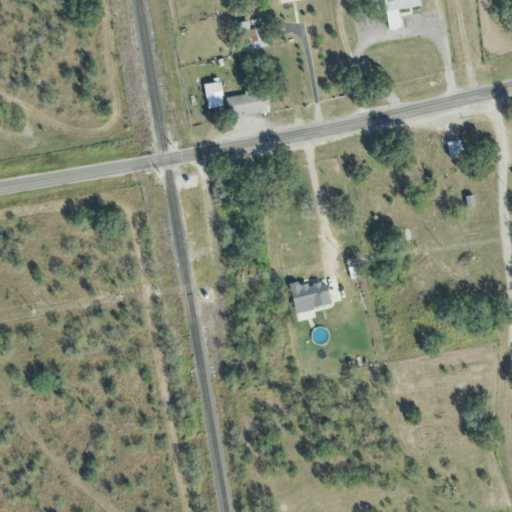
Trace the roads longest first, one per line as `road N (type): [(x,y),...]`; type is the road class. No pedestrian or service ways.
road 1 (secondary): [(0,190),(511,89)]
road 2 (residential): [(496,93),(511,315)]
